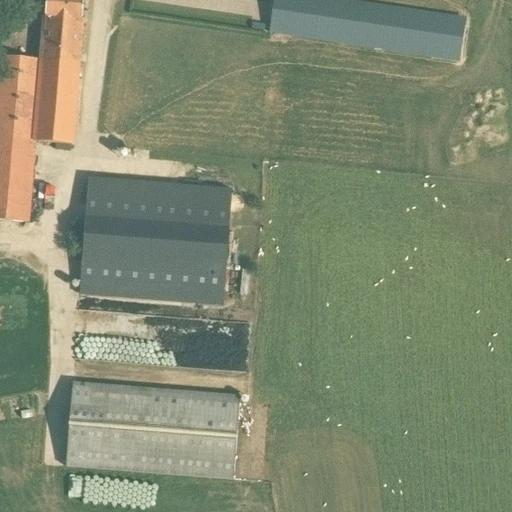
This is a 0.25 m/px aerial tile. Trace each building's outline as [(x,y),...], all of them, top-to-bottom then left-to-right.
[(85,0),(47,0),(45,29),(65,30),(65,26),(83,27),(85,0)] [(322,0),(132,0),(130,13),(459,63),(469,23),(322,0)] [(45,29),(42,62),(0,58),(0,222),(29,225),(34,143),(73,147),(83,27),(65,26),(65,30),(45,29)] [(265,214),(245,212),(244,234),(229,232),(232,190),(87,180),(80,296),(225,307),(227,268),(262,270),(265,214)] [(240,399),(75,385),(66,470),(232,480),(240,399)]
